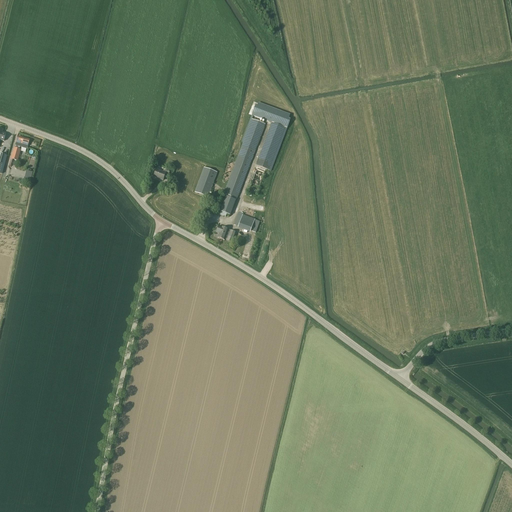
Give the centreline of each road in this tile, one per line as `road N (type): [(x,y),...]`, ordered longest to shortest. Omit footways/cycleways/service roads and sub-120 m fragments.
road 1 (unclassified): [(97,511),(108,434),(161,221)]
road 2 (tertiary): [(402,380),(264,280),(161,221)]
road 3 (tertiary): [(161,221),(90,155),(0,119)]
road 4 (tertiary): [(402,380),(511,465)]
road 5 (unclassified): [(402,380),(427,348),(511,332)]
